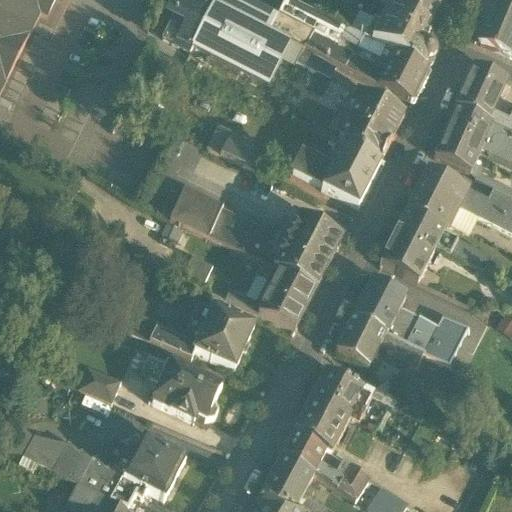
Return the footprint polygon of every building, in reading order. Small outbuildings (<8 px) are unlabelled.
[(0,0),(0,94),(39,18),(47,0),(0,0)] [(47,0),(39,18),(47,22),(57,0),(47,0)] [(174,18),(161,43),(189,57),(192,52),(213,9),(195,0),(173,0),(167,13),(173,16),(173,17),(174,18)] [(236,0),(217,0),(213,8),(267,36),(276,20),(236,0)] [(374,0),(372,5),(386,12),(391,2),(386,0),(374,0)] [(392,0),(391,2),(386,12),(387,12),(426,32),(442,0),(392,0)] [(511,5),(500,1),(479,49),(511,62),(511,5)] [(340,41),(344,32),(285,3),(277,18),(302,31),(312,36),(353,60),(353,61),(363,66),(383,77),(393,57),(383,52),(379,61),(358,50),(340,41)] [(213,8),(213,9),(192,52),(267,90),(289,47),(267,37),(267,36),(213,8)] [(424,37),(426,32),(387,12),(380,25),(372,21),(362,42),(383,52),(393,57),(428,75),(433,64),(433,63),(433,59),(432,56),(430,53),(423,49),(428,39),(424,37)] [(302,54),(311,36),(312,36),(302,31),(277,18),(276,20),(267,36),(267,37),(289,47),(302,54)] [(340,41),(358,50),(362,42),(344,32),(340,41)] [(353,60),(312,36),(311,36),(302,54),(303,54),(303,53),(331,69),(335,71),(355,81),(363,66),(353,61),(353,60)] [(358,50),(379,61),(383,52),(362,42),(358,50)] [(316,77),(329,84),(335,71),(331,69),(303,54),(302,54),(295,67),(316,77)] [(389,66),(383,77),(376,92),(410,109),(428,75),(393,57),(389,66)] [(355,81),(376,92),(383,77),(363,66),(355,81)] [(455,113),(486,127),(488,122),(492,115),(505,86),(473,71),(454,112),(455,113)] [(316,77),(304,102),(316,108),(329,84),(316,77)] [(343,149),(380,168),(389,150),(403,122),(356,97),(348,112),(353,115),(337,146),(343,149)] [(306,129),(316,108),(304,102),(293,123),(306,129)] [(481,154),(484,145),(491,129),(486,127),(455,113),(433,163),(469,179),(481,154)] [(502,135),(511,139),(511,113),(508,122),(502,135)] [(497,117),(492,115),(488,122),(493,125),(497,117)] [(493,125),(488,122),(486,127),(491,129),(502,135),(508,122),(497,117),(493,125)] [(511,139),(502,135),(491,129),(484,145),(491,148),(487,157),(511,168),(511,139)] [(208,154),(220,159),(231,136),(218,130),(208,154)] [(267,153),(231,136),(220,159),(256,177),(267,153)] [(481,154),(487,157),(491,148),(484,145),(481,154)] [(343,149),(330,175),(322,191),(320,194),(357,213),(380,168),(343,149)] [(292,176),(322,191),(330,175),(301,158),(292,176)] [(452,221),(457,212),(465,196),(427,176),(406,218),(443,237),(444,238),(448,231),(442,228),(447,218),(452,221)] [(486,206),(508,217),(511,219),(511,204),(504,201),(492,195),(486,206)] [(155,217),(169,224),(179,203),(165,196),(155,217)] [(486,206),(465,196),(457,212),(499,234),(508,217),(486,206)] [(169,224),(195,236),(203,218),(215,223),(220,213),(182,197),(179,203),(169,224)] [(235,220),(220,213),(215,223),(203,218),(195,236),(221,249),(230,231),(235,220)] [(399,230),(436,249),(443,237),(406,218),(405,217),(399,230)] [(511,240),(511,219),(508,217),(499,234),(511,240)] [(272,274),(279,277),(286,262),(305,225),(327,237),(327,236),(299,221),(298,222),(291,218),(274,252),(270,259),(277,262),(272,274)] [(286,262),(279,277),(315,294),(341,244),(339,244),(327,237),(305,225),(286,262)] [(379,270),(417,289),(435,252),(436,249),(399,230),(379,270)] [(221,249),(272,274),(277,262),(270,259),(274,252),(268,248),(272,240),(257,232),(252,243),(230,231),(221,249)] [(444,238),(443,237),(436,249),(435,252),(483,277),(491,262),(444,238)] [(181,282),(202,292),(212,270),(191,260),(181,282)] [(315,294),(279,277),(262,310),(257,320),(293,337),(294,337),(315,294)] [(371,286),(351,325),(383,341),(384,342),(397,316),(399,314),(405,303),(371,286)] [(225,305),(257,320),(262,310),(229,295),(225,305)] [(193,340),(199,343),(212,315),(199,309),(191,327),(197,330),(193,340)] [(475,335),(480,324),(454,311),(449,322),(475,335)] [(415,325),(416,322),(399,314),(397,316),(415,325)] [(199,343),(196,350),(192,359),(193,359),(233,378),(252,334),(212,315),(199,343)] [(441,323),(436,333),(416,322),(415,325),(397,316),(384,342),(421,360),(447,374),(466,336),(441,323)] [(127,339),(148,348),(157,328),(137,319),(127,339)] [(379,350),(383,341),(351,325),(334,359),(366,375),(379,350)] [(190,366),(193,359),(192,359),(196,350),(157,332),(158,329),(157,328),(148,348),(190,366)] [(386,358),(415,372),(421,360),(384,342),(383,341),(379,350),(388,354),(386,358)] [(147,407),(193,428),(196,422),(204,426),(213,425),(217,416),(213,408),(221,392),(167,366),(158,385),(161,386),(157,395),(154,394),(147,407)] [(78,395),(111,409),(120,387),(87,373),(78,395)] [(325,378),(300,426),(317,435),(316,437),(336,447),(349,423),(358,428),(371,402),(325,378)] [(371,402),(392,413),(403,391),(387,383),(378,388),(371,402)] [(196,422),(193,428),(201,432),(204,426),(196,422)] [(300,426),(294,437),(325,456),(330,460),(336,447),(316,437),(317,435),(300,426)] [(0,451),(21,462),(32,443),(19,430),(0,451)] [(281,461),(312,481),(325,456),(294,437),(281,461)] [(37,470),(51,477),(66,449),(33,442),(32,443),(21,462),(22,462),(29,466),(37,470)] [(76,489),(110,506),(120,511),(127,511),(133,502),(141,506),(146,497),(163,506),(172,489),(184,465),(143,444),(135,458),(128,454),(120,468),(128,472),(122,483),(119,481),(108,471),(105,473),(103,472),(92,462),(90,465),(88,464),(80,455),(78,457),(67,448),(66,449),(51,477),(76,489)] [(330,460),(325,456),(312,481),(354,508),(368,486),(330,460)] [(264,495),(289,511),(295,511),(306,492),(312,481),(281,461),(264,495)] [(22,462),(18,470),(25,473),(29,466),(22,462)] [(25,473),(32,476),(37,470),(29,466),(25,473)] [(106,511),(110,506),(76,489),(64,511),(106,511)] [(306,492),(295,511),(319,511),(307,505),(313,495),(306,492)] [(255,511),(289,511),(264,495),(263,496),(255,511)] [(369,511),(405,511),(406,511),(380,495),(369,511)]
